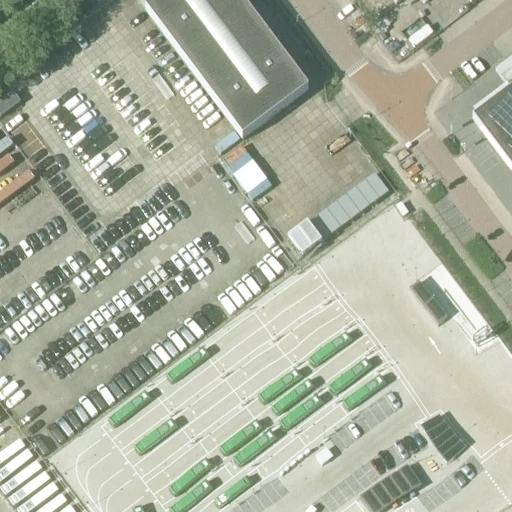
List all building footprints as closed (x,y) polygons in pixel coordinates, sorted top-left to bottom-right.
[(242,143),(307,94),(237,0),(162,0),(145,13),(242,143)] [(511,90),(473,120),(494,148),(511,134),(511,90)] [(511,134),(494,148),(511,171),(511,134)] [(389,197),(371,173),(284,240),(303,265),(389,197)] [(409,289),(437,326),(447,319),(418,281),(409,289)] [(243,460),(276,441),(231,362),(197,381),(243,460)] [(99,408),(78,421),(76,418),(54,431),(62,444),(105,418),(99,408)] [(406,466),(358,502),(366,511),(384,511),(421,485),(406,466)]
